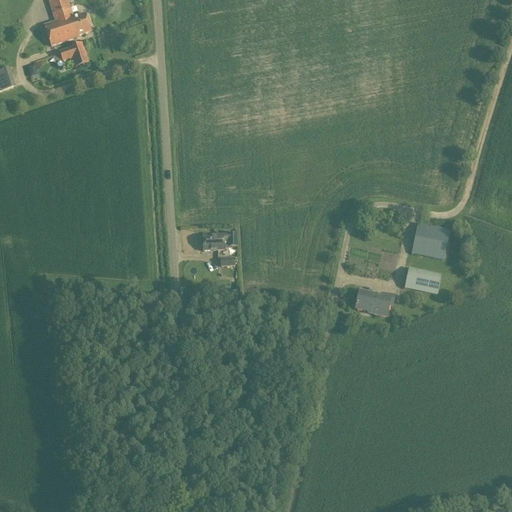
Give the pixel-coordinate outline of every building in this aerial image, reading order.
[(47,0),(54,23),(44,26),(50,48),(77,40),(77,38),(91,33),(85,15),(73,19),(66,0),(47,0)] [(81,45),(59,53),(62,63),(72,59),(75,69),(88,64),(81,45)] [(0,92),(15,88),(9,68),(0,71),(0,92)] [(450,244),(447,243),(449,232),(417,225),(411,256),(443,262),(444,261),(446,261),(449,247),(450,248),(450,244)] [(203,253),(223,253),(223,245),(231,245),(231,249),(237,249),(236,236),(223,236),(203,237),(203,253)] [(237,259),(220,260),(220,269),(226,268),(226,272),(235,272),(234,267),(238,267),(237,259)] [(404,290),(436,297),(441,276),(408,270),(404,290)] [(387,294),(386,298),(358,292),(354,310),(372,314),(372,315),(387,318),(389,308),(392,308),(395,296),(387,294)]
